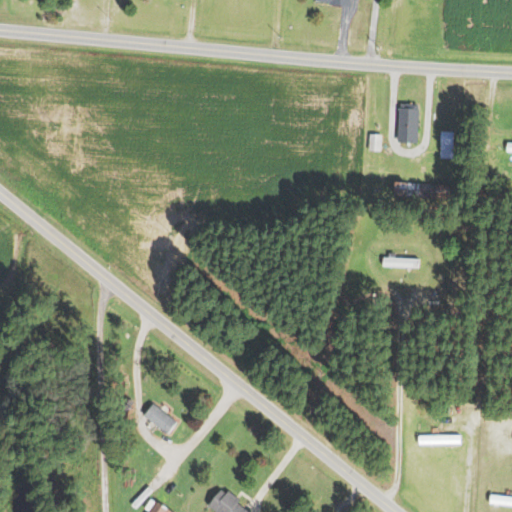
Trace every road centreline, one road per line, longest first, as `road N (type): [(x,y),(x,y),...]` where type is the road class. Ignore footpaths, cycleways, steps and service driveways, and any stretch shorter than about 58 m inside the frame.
road 1 (residential): [(511,70),(0,29)]
road 2 (residential): [(393,511),(0,193)]
